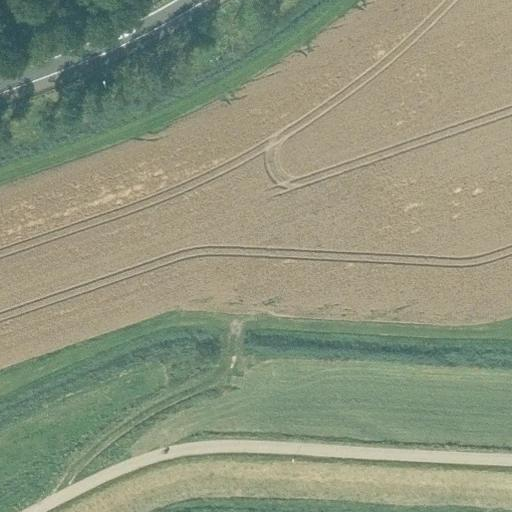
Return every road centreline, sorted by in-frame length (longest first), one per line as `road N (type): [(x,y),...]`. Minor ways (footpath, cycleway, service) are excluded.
road 1 (unclassified): [(35,511),(182,449),(511,461)]
road 2 (track): [(61,498),(97,447),(218,379),(231,365),(240,322)]
road 3 (motorway): [(0,85),(191,0)]
